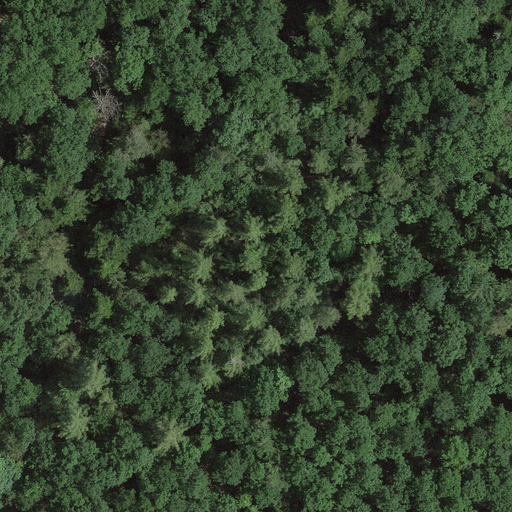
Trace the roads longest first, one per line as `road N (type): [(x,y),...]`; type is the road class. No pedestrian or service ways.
road 1 (track): [(0,444),(123,430),(197,399),(485,175),(511,145)]
road 2 (track): [(0,427),(42,382),(87,274),(124,79),(157,0)]
